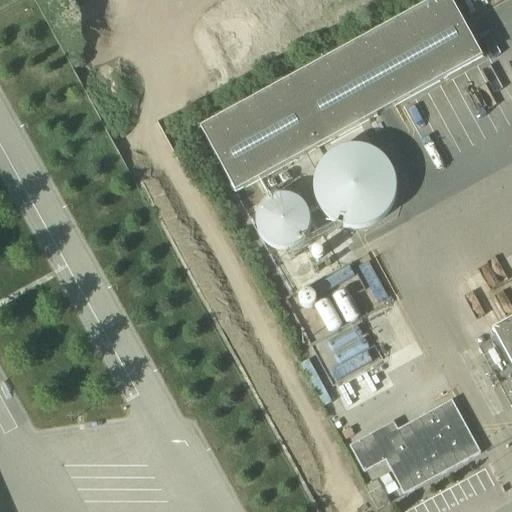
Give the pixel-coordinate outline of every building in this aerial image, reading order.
[(450,0),(434,0),(200,128),(235,193),(483,58),(450,0)] [(315,181),(314,189),(315,195),(318,205),(321,211),(328,219),(336,225),(342,227),(349,229),(355,229),(363,229),(373,225),(379,222),(384,217),(389,212),(392,205),(395,199),(396,188),(396,181),(393,171),(389,166),(383,158),(377,154),(371,151),(362,148),(355,147),(348,148),(337,151),(331,155),(326,159),(321,165),(318,171),(315,181)] [(257,216),(256,222),(257,231),(259,236),(262,241),(267,245),(272,248),(280,250),(286,250),(292,249),(297,247),(302,243),(307,236),(309,230),(310,225),(310,219),(308,213),(304,206),(299,202),(294,198),(286,196),(277,197),(271,199),(266,202),(262,206),(259,211),(257,216)] [(481,336),(474,340),(479,348),(478,348),(511,410),(511,319),(492,330),(494,334),(493,341),(485,345),(481,336)] [(371,435),(349,447),(364,474),(385,462),(403,496),(480,454),(451,401),(398,430),(375,442),(371,435)] [(364,487),(368,494),(377,511),(390,505),(376,480),(364,487)]
